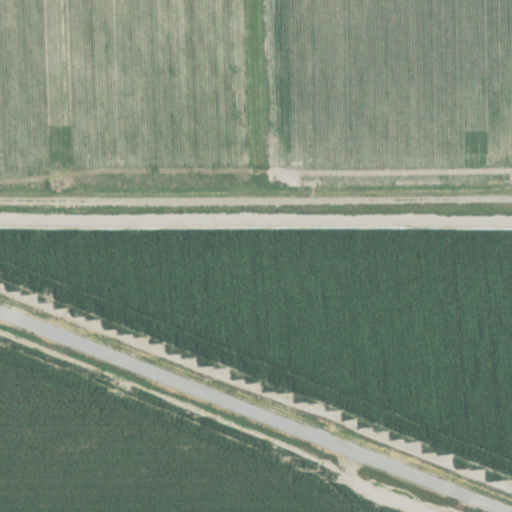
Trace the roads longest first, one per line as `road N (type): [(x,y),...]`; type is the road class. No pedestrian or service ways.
road 1 (residential): [(0,193),(511,196)]
road 2 (tertiary): [(374,461),(0,315)]
road 3 (track): [(248,0),(253,197)]
road 4 (tertiary): [(501,511),(374,461)]
